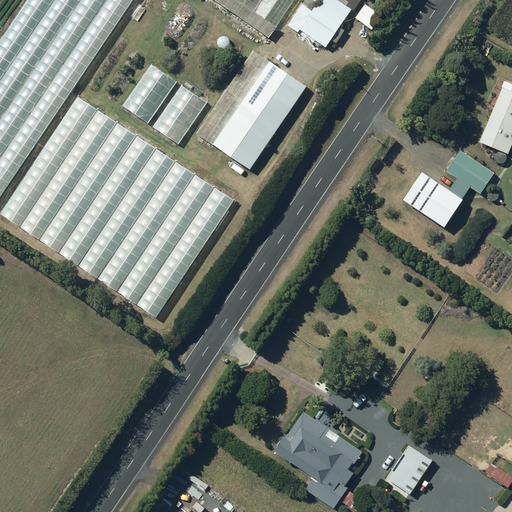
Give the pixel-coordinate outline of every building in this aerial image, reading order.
[(0,196),(132,0),(27,0),(0,41),(0,196)] [(214,0),(223,6),(272,39),(297,0),(214,0)] [(305,0),(288,24),(314,43),(317,40),(328,48),(362,0),(305,0)] [(385,14),(367,2),(356,17),(374,30),(385,14)] [(309,87),(272,61),(215,145),(252,170),(309,87)] [(179,80),(153,62),(124,106),(150,124),(179,80)] [(183,83),(154,126),(180,144),(209,100),(183,83)] [(503,86),(480,141),(509,153),(511,145),(511,89),(511,90),(503,86)] [(236,201),(80,96),(1,214),(157,319),(236,201)] [(461,149),(447,170),(481,194),(495,173),(461,149)] [(423,171),(405,199),(446,225),(463,197),(423,171)] [(365,450),(305,409),(288,435),(285,433),(275,448),(315,475),(306,488),(336,508),(350,487),(347,485),(365,458),(361,455),(365,450)] [(435,458),(410,441),(387,476),(412,493),(435,458)] [(511,473),(493,461),(487,471),(508,485),(511,478),(511,473)]
